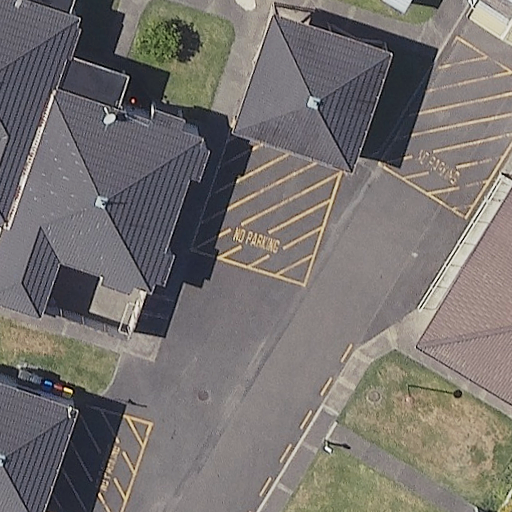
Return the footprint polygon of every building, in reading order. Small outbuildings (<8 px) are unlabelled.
[(85,21),(21,0),(0,0),(0,229),(12,234),(0,270),(0,299),(44,315),(60,268),(153,299),(206,142),(60,93),(85,21)] [(375,0),(408,17),(417,0),(375,0)] [(511,34),(511,0),(484,0),(476,13),(511,34)] [(511,204),(417,365),(511,421),(511,204)] [(45,511),(77,414),(0,389),(0,511),(45,511)]
